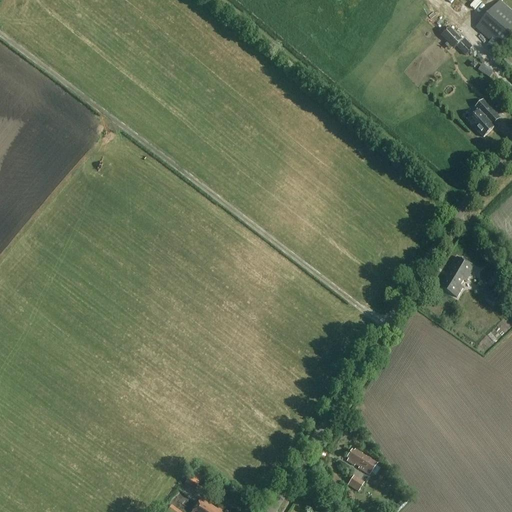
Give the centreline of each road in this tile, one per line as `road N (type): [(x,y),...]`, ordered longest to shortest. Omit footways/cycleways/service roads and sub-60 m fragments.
road 1 (track): [(0,33),(386,327)]
road 2 (tertiary): [(271,511),(464,203),(511,154)]
